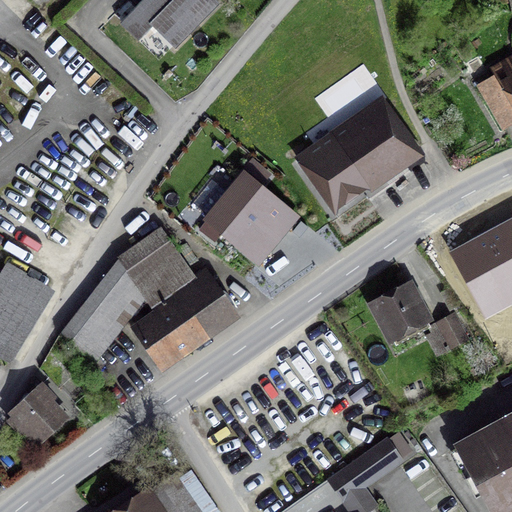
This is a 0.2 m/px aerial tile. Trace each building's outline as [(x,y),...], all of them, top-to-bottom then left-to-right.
[(218,8),(209,0),(148,0),(120,30),(137,46),(151,31),(175,54),(218,8)] [(511,61),(474,82),(502,135),(511,129),(511,61)] [(382,101),(293,161),(334,220),(422,160),(382,101)] [(511,198),(503,201),(511,231),(511,198)] [(115,263),(144,304),(148,310),(194,276),(160,230),(115,263)] [(144,304),(115,263),(58,338),(94,368),(144,304)] [(51,292),(5,266),(0,274),(0,360),(8,365),(51,292)] [(207,275),(129,330),(161,375),(239,320),(207,275)] [(408,282),(367,305),(389,343),(429,320),(408,282)] [(470,343),(452,315),(430,329),(447,357),(470,343)] [(39,386),(5,418),(36,452),(70,420),(39,386)] [(511,511),(511,415),(452,447),(485,511),(511,511)] [(388,441),(327,482),(346,511),(365,511),(375,506),(364,490),(403,464),(388,441)] [(166,511),(147,482),(101,511),(166,511)]
